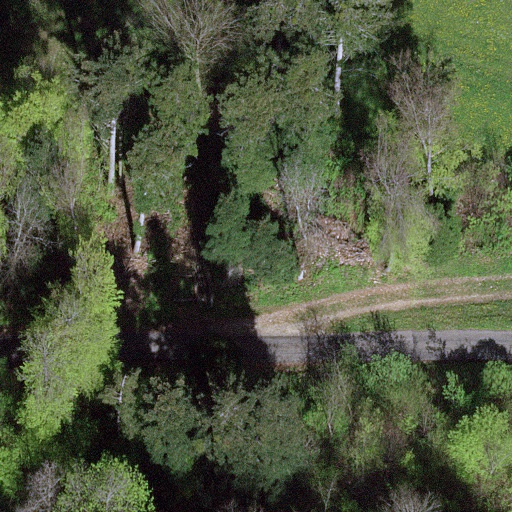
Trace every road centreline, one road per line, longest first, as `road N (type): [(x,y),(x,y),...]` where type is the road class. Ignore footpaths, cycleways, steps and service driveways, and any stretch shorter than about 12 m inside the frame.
road 1 (unclassified): [(511,347),(218,339),(0,348)]
road 2 (track): [(157,340),(511,287)]
